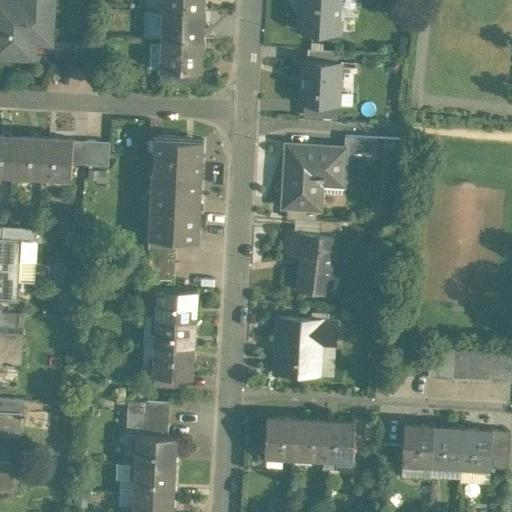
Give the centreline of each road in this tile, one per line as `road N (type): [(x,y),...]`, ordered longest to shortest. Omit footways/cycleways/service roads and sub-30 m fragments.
road 1 (residential): [(247,113),(235,393)]
road 2 (residential): [(235,393),(511,407)]
road 3 (residential): [(0,97),(247,113)]
